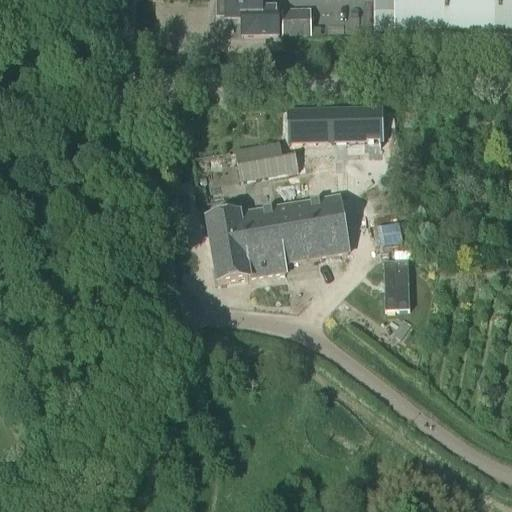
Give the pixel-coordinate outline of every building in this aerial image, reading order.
[(261,0),(215,0),(216,21),(226,21),(226,25),(242,25),(242,41),(279,40),(278,11),(262,11),(261,0)] [(511,0),(395,0),(395,3),(375,3),(375,39),(511,37),(511,0)] [(310,16),(282,16),(283,41),(311,40),(310,16)] [(381,114),(331,115),(332,144),(332,147),(382,145),(381,114)] [(331,115),(288,116),(288,145),(332,144),(331,115)] [(280,147),(235,155),(241,186),(298,176),(294,157),(282,159),(280,147)] [(348,256),(339,201),(240,218),(206,224),(217,288),(286,277),(284,267),(348,256)] [(385,315),(409,314),(408,266),(384,266),(385,315)]
